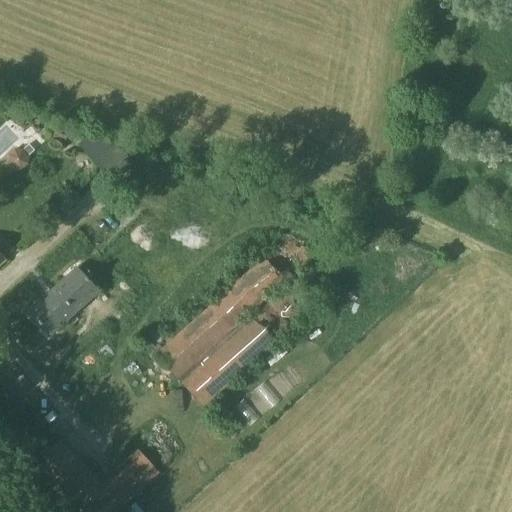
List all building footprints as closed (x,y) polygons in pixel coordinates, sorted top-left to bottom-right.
[(94,164),(106,141),(86,131),(78,145),(94,164)] [(9,155),(8,163),(14,169),(22,169),(27,164),(27,156),(22,150),(14,150),(9,155)] [(291,234),(156,355),(204,408),(312,311),(285,281),(313,256),(291,234)] [(50,336),(99,290),(79,269),(30,313),(50,336)] [(100,483),(62,440),(36,462),(82,511),(117,511),(160,474),(138,449),(100,483)]
